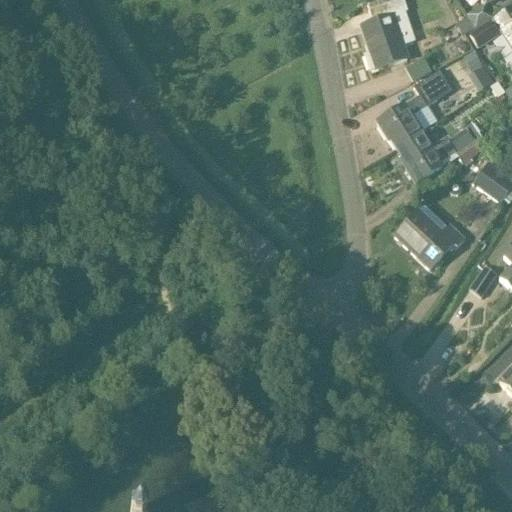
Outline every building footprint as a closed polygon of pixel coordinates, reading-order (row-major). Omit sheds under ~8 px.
[(371,25),(358,30),(367,58),(364,59),(370,74),(374,73),(374,75),(409,64),(404,49),(414,46),(404,16),(406,15),(401,0),(380,0),(367,9),(371,25)] [(478,0),(484,10),(501,0),(478,0)] [(511,11),(494,23),(501,35),(499,36),(511,55),(511,11)] [(470,38),(477,50),(499,36),(491,24),(470,38)] [(472,73),(482,67),(472,53),(463,59),(472,73)] [(411,87),(430,77),(424,63),(404,74),(411,87)] [(394,152),(420,136),(410,120),(451,94),(439,76),(414,92),(419,100),(404,110),(383,123),(377,127),(383,138),(388,146),(390,145),(394,152)] [(454,158),(448,148),(446,145),(431,154),(420,136),(394,152),(415,187),(442,171),(440,168),(447,164),(447,163),(454,158)] [(460,169),(474,159),(479,155),(474,146),(468,136),(448,148),(454,158),(460,169)] [(500,209),(511,190),(511,187),(486,170),(472,189),(500,209)] [(458,184),(452,184),(449,187),(448,194),(450,195),(459,196),(461,194),(461,188),(458,184)] [(456,253),(464,244),(448,229),(441,236),(418,213),(391,241),(429,277),(453,251),(456,253)] [(499,284),(511,295),(511,249),(502,261),(511,270),(499,284)] [(470,296),(481,304),(497,283),(486,274),(470,296)] [(511,374),(498,388),(511,401),(511,374)]
